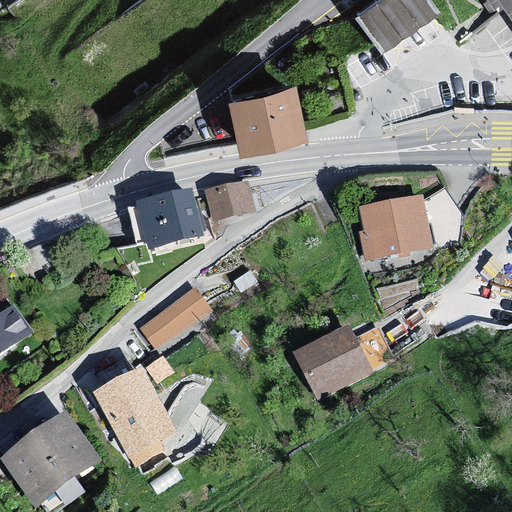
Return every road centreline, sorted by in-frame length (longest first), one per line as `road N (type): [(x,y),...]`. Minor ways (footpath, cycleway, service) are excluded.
road 1 (residential): [(340,153),(329,178),(177,276),(0,429)]
road 2 (residential): [(126,193),(123,172),(139,147),(321,0)]
road 3 (tertiary): [(126,193),(340,153)]
road 4 (tertiary): [(0,239),(126,193)]
road 5 (tertiary): [(511,130),(456,131),(388,151)]
road 6 (tertiary): [(388,151),(511,157)]
